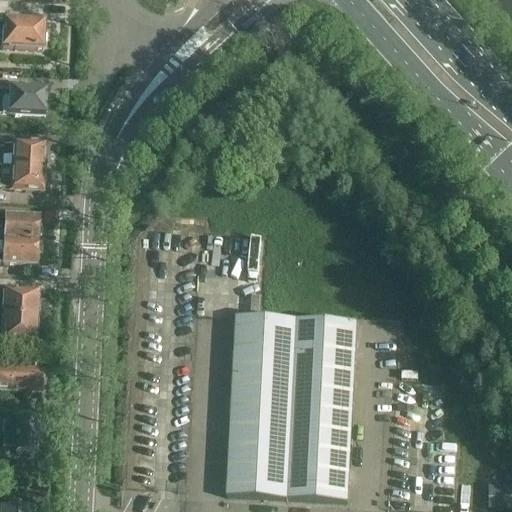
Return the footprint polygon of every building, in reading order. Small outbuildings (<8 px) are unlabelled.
[(15,23),(2,22),(0,51),(40,54),(42,27),(15,25),(15,23)] [(43,118),(44,92),(8,90),(7,100),(1,99),(2,102),(1,104),(0,116),(43,118)] [(11,169),(43,170),(45,145),(12,144),(11,147),(2,147),(2,157),(11,157),(11,169)] [(0,190),(9,191),(9,192),(42,194),(43,170),(11,169),(0,168),(0,190)] [(0,217),(0,243),(37,245),(37,242),(40,239),(40,234),(38,230),(38,219),(0,217)] [(0,243),(0,267),(36,269),(36,257),(39,255),(40,250),(37,247),(37,245),(0,243)] [(1,318),(36,320),(38,295),(2,292),(2,295),(0,294),(0,304),(2,305),(1,318)] [(36,320),(1,318),(0,332),(0,343),(34,346),(36,320)] [(236,320),(227,500),(347,506),(356,326),(236,320)] [(0,393),(40,397),(42,373),(10,371),(10,362),(0,360),(0,393)] [(4,424),(3,450),(15,451),(15,456),(38,457),(40,426),(4,424)] [(488,511),(511,511),(511,489),(489,489),(488,511)]
